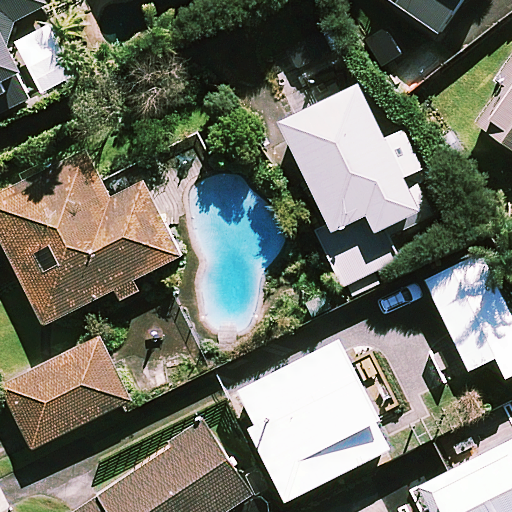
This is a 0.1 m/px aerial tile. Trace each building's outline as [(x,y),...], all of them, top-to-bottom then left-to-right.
[(51,7),(47,0),(0,0),(0,113),(38,95),(5,30),(51,7)] [(464,0),(391,0),(438,35),(464,0)] [(402,51),(382,19),(356,35),(377,68),(402,51)] [(296,74),(335,53),(322,29),(283,50),(296,74)] [(499,84),(473,119),(511,146),(511,48),(491,78),(499,84)] [(371,220),(322,244),(345,289),(399,262),(382,229),(403,220),(407,229),(434,216),(420,186),(430,181),(402,121),(382,130),(360,83),(281,120),(332,227),(367,211),(371,220)] [(469,154),(454,125),(425,141),(441,169),(469,154)] [(114,288),(121,303),(146,291),(138,276),(181,254),(134,158),(100,175),(88,150),(0,193),(0,241),(3,240),(44,322),(114,288)] [(511,372),(511,314),(481,251),(426,277),(470,367),(496,354),(506,376),(511,372)] [(131,398),(101,336),(2,385),(33,447),(131,398)] [(392,447),(341,339),(234,390),(285,498),(392,447)] [(511,511),(511,419),(452,450),(460,467),(430,483),(444,511),(511,511)] [(223,511),(253,492),(207,422),(70,511),(223,511)]
